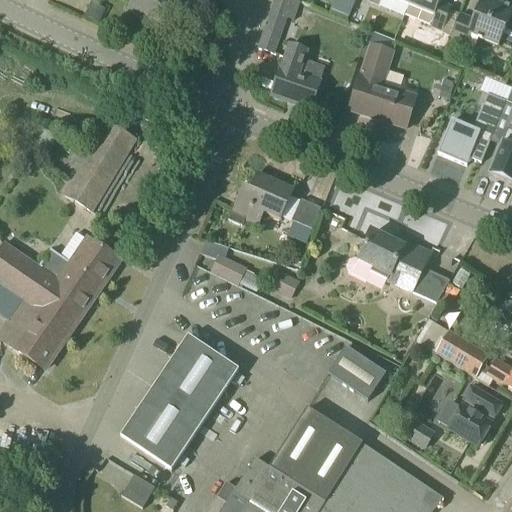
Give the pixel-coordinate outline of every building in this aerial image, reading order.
[(134,0),(128,12),(159,28),(160,26),(167,30),(171,28),(175,20),(174,15),(167,12),(172,0),(134,0)] [(295,18),(299,6),(300,6),(301,4),(288,0),(275,0),(258,51),(273,56),(286,20),(294,22),(295,18)] [(355,0),(333,0),(329,10),(348,18),(356,0),(355,0)] [(379,6),(381,0),(388,0),(408,8),(411,0),(367,0),(367,1),(379,6)] [(442,32),(452,10),(440,5),(441,0),(411,0),(408,8),(404,16),(405,17),(442,32)] [(450,39),(441,61),(450,65),(459,42),(467,46),(474,49),(478,40),(498,49),(501,41),(511,18),(511,15),(511,10),(485,0),(481,0),(473,22),(460,16),(451,36),(450,39)] [(370,33),(366,43),(371,45),(393,53),(397,43),(370,33)] [(406,131),(416,99),(398,94),(382,88),(393,53),(371,45),(367,57),(362,73),(349,113),(406,131)] [(311,111),(320,84),(299,76),(307,53),(289,47),(272,98),(311,111)] [(443,88),(440,99),(447,102),(451,91),(443,88)] [(451,122),(437,156),(461,165),(466,168),(469,160),(481,165),(506,104),(487,97),(473,131),(451,122)] [(126,158),(136,141),(108,125),(98,142),(90,153),(81,168),(63,197),(92,214),(126,158)] [(511,133),(508,131),(489,177),(511,186),(511,133)] [(271,188),(264,185),(265,183),(255,179),(249,192),(243,189),(232,213),(246,220),(245,222),(257,228),(264,214),(281,222),(294,192),(273,183),(271,188)] [(312,232),(313,229),(321,210),(301,202),(293,220),(292,223),(293,224),(312,232)] [(388,242),(372,235),(359,262),(355,260),(349,263),(346,269),(348,276),(366,284),(371,273),(410,292),(412,293),(422,271),(430,257),(405,245),(403,249),(389,243),(390,241),(389,240),(388,242)] [(0,249),(0,285),(22,301),(0,332),(0,341),(12,350),(44,372),(119,262),(88,240),(71,265),(56,255),(50,251),(37,270),(3,246),(0,249)] [(244,271),(225,261),(217,257),(215,262),(209,274),(236,287),(237,286),(255,294),(261,281),(243,273),(244,271)] [(297,284),(279,274),(269,292),(288,302),(297,284)] [(511,309),(508,309),(501,315),(504,323),(511,325),(511,309)] [(489,358),(449,334),(429,322),(414,346),(435,357),(475,381),(488,389),(493,381),(511,392),(511,371),(496,362),(497,360),(496,357),(491,356),(489,358)] [(205,423),(239,373),(204,349),(187,338),(153,389),(205,423)] [(366,363),(347,390),(368,403),(386,376),(366,363)] [(171,474),(182,457),(205,423),(153,389),(120,439),(171,474)] [(491,427),(489,426),(493,419),(494,420),(501,407),(484,397),(472,390),(455,420),(448,431),(478,449),(479,446),(482,448),(488,439),(485,437),(491,427)] [(309,408),(298,425),(269,471),(255,462),(237,491),(227,485),(217,500),(227,506),(223,511),(431,511),(440,500),(443,502),(443,501),(363,447),(364,445),(363,445),(335,426),(309,408)] [(425,450),(433,437),(410,423),(402,436),(425,450)] [(104,461),(96,478),(118,489),(127,473),(104,461)] [(134,476),(122,498),(144,510),(156,488),(134,476)]
